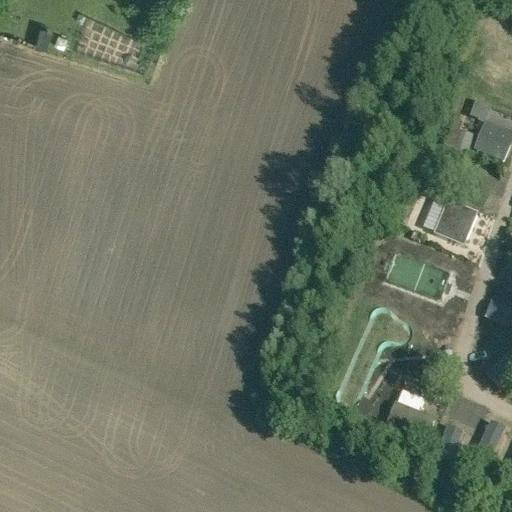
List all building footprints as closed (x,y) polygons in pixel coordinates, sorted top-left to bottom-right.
[(511,31),(482,21),(466,64),(483,71),(489,54),(506,60),(511,42),(511,31)] [(511,145),(511,134),(486,124),(474,153),(504,165),(511,145)] [(439,199),(428,231),(474,246),(485,214),(439,199)] [(404,294),(463,313),(471,288),(453,282),(460,257),(422,246),(426,235),(417,232),(411,252),(416,254),(404,294)] [(511,262),(510,261),(500,274),(511,283),(511,262)] [(511,309),(490,301),(484,317),(511,328),(511,309)] [(511,352),(511,351),(485,373),(498,387),(511,373),(511,352)] [(347,406),(390,422),(403,387),(388,382),(382,399),(354,388),(347,406)] [(442,422),(424,413),(430,402),(409,392),(396,418),(436,436),(442,422)] [(506,429),(490,421),(475,452),(491,459),(506,429)] [(465,434),(448,427),(435,457),(451,464),(465,434)]
